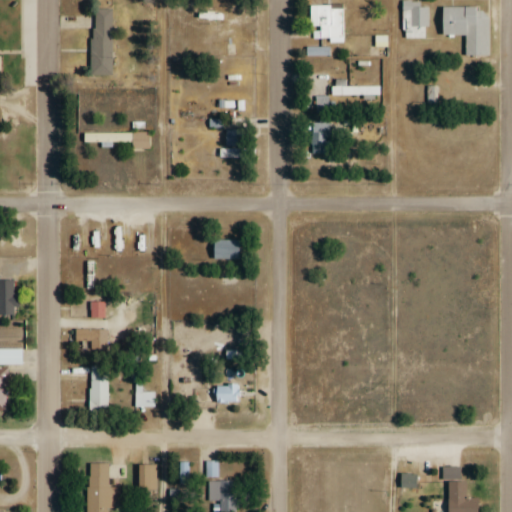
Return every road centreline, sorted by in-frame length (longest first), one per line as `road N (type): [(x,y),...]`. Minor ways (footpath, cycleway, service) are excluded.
road 1 (residential): [(0,438),(511,440)]
road 2 (residential): [(511,205),(0,207)]
road 3 (residential): [(280,511),(281,0)]
road 4 (residential): [(47,511),(48,0)]
road 5 (residential): [(511,205),(511,0)]
